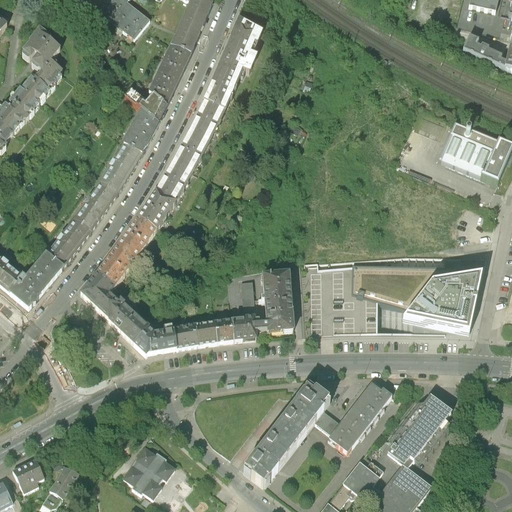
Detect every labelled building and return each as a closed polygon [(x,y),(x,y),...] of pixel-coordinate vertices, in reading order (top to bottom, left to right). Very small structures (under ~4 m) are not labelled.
[(57,0),(72,11),(81,0),(80,0),(57,0)] [(80,0),(81,0),(134,44),(149,25),(126,6),(130,2),(127,0),(80,0)] [(215,5),(202,0),(193,0),(191,7),(172,51),(192,59),(215,5)] [(390,0),(390,5),(409,9),(411,1),(408,0),(390,0)] [(470,0),(468,10),(495,16),(498,0),(470,0)] [(245,20),(233,48),(255,56),(261,41),(264,42),(268,31),(245,20)] [(30,46),(22,55),(30,61),(34,56),(37,58),(31,65),(42,74),(49,65),(58,54),(48,45),(51,41),(39,32),(28,44),(30,46)] [(511,47),(507,61),(500,59),(500,60),(486,54),(487,51),(481,49),(480,51),(475,48),(477,44),(469,40),(463,53),(492,67),(511,75),(511,43),(511,47)] [(261,59),(255,56),(233,48),(222,76),(243,85),(249,72),(255,75),(261,59)] [(172,51),(160,76),(179,86),(186,72),(192,59),(172,51)] [(62,75),(49,65),(42,74),(34,83),(31,81),(21,93),(39,109),(62,81),(59,79),(62,75)] [(173,99),(179,86),(160,76),(149,98),(152,100),(167,112),(173,99)] [(232,112),(243,85),(222,76),(211,103),(232,112)] [(0,114),(0,157),(6,150),(5,148),(12,139),(24,125),(25,126),(27,124),(39,109),(21,93),(7,110),(5,109),(0,114)] [(159,130),(167,112),(152,100),(147,107),(132,94),(125,101),(141,114),(159,130)] [(211,103),(196,132),(216,143),(232,112),(211,103)] [(143,160),(159,130),(141,114),(122,148),(124,149),(143,160)] [(196,132),(180,163),(199,174),(216,143),(196,132)] [(511,155),(511,152),(498,146),(482,183),(497,190),(511,155)] [(124,149),(101,188),(118,200),(143,160),(124,149)] [(176,208),(199,174),(180,163),(155,195),(176,208)] [(101,188),(74,225),(91,238),(118,200),(101,188)] [(155,195),(137,223),(157,237),(176,208),(155,195)] [(437,206),(433,205),(435,199),(432,198),(428,208),(446,215),(449,204),(439,201),(437,206)] [(137,223),(121,246),(140,260),(157,237),(137,223)] [(74,225),(46,258),(64,273),(91,238),(74,225)] [(115,293),(140,260),(121,246),(97,278),(115,293)] [(22,279),(21,281),(8,297),(29,315),(64,273),(46,258),(26,282),(22,279)] [(21,281),(0,262),(0,290),(8,297),(21,281)] [(445,273),(428,271),(353,269),(317,272),(322,337),(376,336),(377,322),(377,305),(411,314),(402,325),(459,337),(467,338),(482,269),(445,268),(445,273)] [(261,279),(266,327),(267,336),(266,338),(294,336),(292,315),(289,277),(261,279)] [(79,298),(101,320),(114,305),(110,301),(115,293),(97,278),(79,298)] [(240,286),(244,322),(255,321),(252,285),(240,286)] [(117,308),(114,305),(101,320),(133,350),(150,333),(121,305),(117,308)] [(267,336),(266,327),(259,327),(258,322),(255,321),(244,322),(231,324),(234,347),(257,344),(257,337),(263,336),(267,336)] [(214,326),(217,349),(234,347),(231,324),(214,326)] [(194,329),(198,351),(217,349),(214,326),(194,329)] [(177,355),(198,351),(194,329),(174,332),(177,355)] [(154,337),(150,333),(133,350),(146,362),(148,360),(177,355),(174,332),(154,337)] [(369,391),(362,400),(381,415),(393,400),(383,393),(380,396),(371,388),(369,391)] [(304,392),(291,409),(314,425),(322,414),(329,405),(315,395),(313,398),(304,392)] [(442,409),(430,399),(392,448),(395,450),(389,458),(404,470),(408,472),(412,466),(414,465),(418,468),(449,428),(445,425),(452,416),(442,409)] [(363,438),(381,415),(362,400),(356,408),(344,424),(363,438)] [(287,415),(276,429),(298,446),(314,425),(291,409),(287,415)] [(348,458),(363,438),(344,424),(341,428),(337,425),(322,414),(314,425),(332,439),(329,443),(348,458)] [(267,441),(260,451),(282,467),(298,446),(276,429),(267,441)] [(141,494),(143,492),(155,500),(163,488),(158,484),(162,479),(167,482),(177,468),(164,460),(166,458),(158,452),(156,454),(145,447),(136,460),(134,463),(132,466),(123,480),(133,487),(132,488),(141,494)] [(82,452),(77,449),(72,456),(80,462),(83,458),(80,455),(82,452)] [(266,489),(282,467),(260,451),(251,463),(244,472),(266,489)] [(47,455),(23,467),(36,492),(51,484),(48,479),(57,475),(47,455)] [(404,470),(386,493),(382,490),(378,486),(385,478),(365,463),(333,504),(326,511),(343,511),(354,498),(357,500),(359,497),(361,499),(365,503),(374,491),(379,494),(383,498),(376,506),(381,510),(379,511),(427,511),(428,511),(422,508),(434,492),(408,472),(404,470)] [(62,508),(68,500),(84,475),(69,468),(64,478),(54,491),(57,493),(49,504),(57,509),(62,508)] [(0,485),(0,491),(9,507),(24,500),(27,510),(34,506),(25,487),(18,489),(12,479),(0,485)] [(0,511),(9,507),(0,491),(0,511)]
